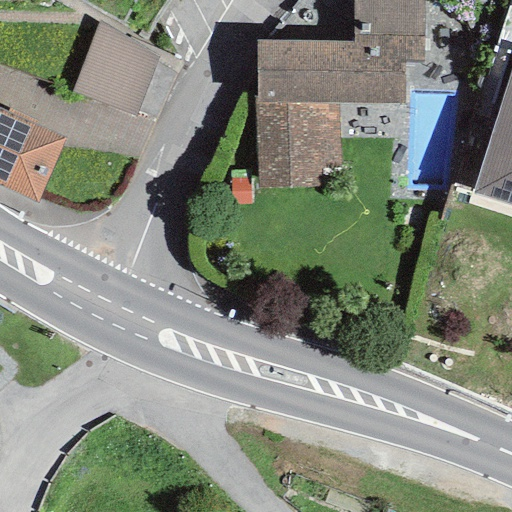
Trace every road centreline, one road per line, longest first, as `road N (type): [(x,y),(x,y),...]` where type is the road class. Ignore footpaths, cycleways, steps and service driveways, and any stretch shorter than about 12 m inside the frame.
road 1 (secondary): [(511,459),(112,301)]
road 2 (residential): [(112,301),(195,115),(262,0)]
road 3 (secondary): [(112,301),(0,247)]
